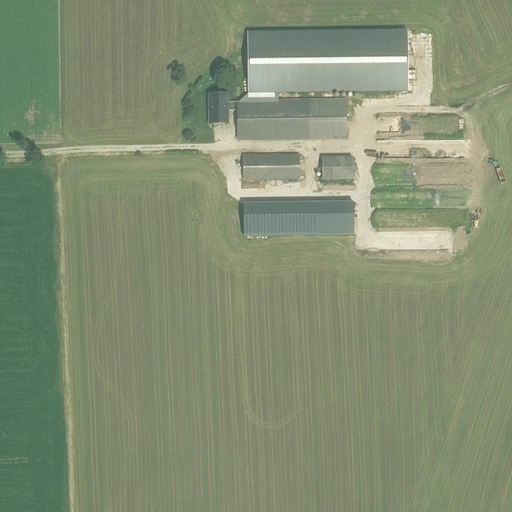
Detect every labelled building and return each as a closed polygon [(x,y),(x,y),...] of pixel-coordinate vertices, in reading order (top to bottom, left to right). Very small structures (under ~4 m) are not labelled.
[(229,94),(210,94),(210,124),(229,124),(229,110),(238,110),(238,140),(345,140),(345,100),(279,101),(279,94),(406,93),(405,31),(247,33),(248,93),(240,101),(238,101),(238,102),(229,102),(229,94)] [(243,156),(244,181),(300,180),(299,155),(243,156)] [(353,180),(353,158),(323,158),(323,180),(353,180)] [(427,203),(427,190),(414,190),(414,203),(427,203)] [(353,218),(352,209),(342,210),(342,219),(353,218)]
